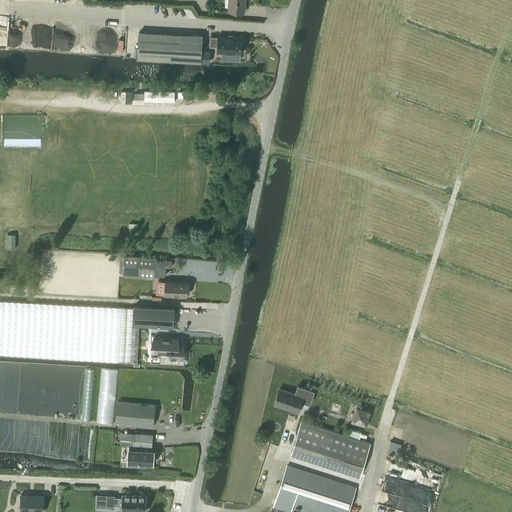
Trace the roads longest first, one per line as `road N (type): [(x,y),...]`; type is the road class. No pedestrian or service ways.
road 1 (unclassified): [(192,511),(295,0)]
road 2 (track): [(125,19),(0,10)]
